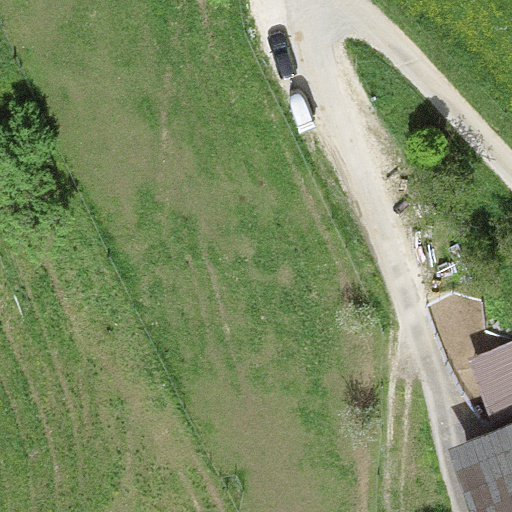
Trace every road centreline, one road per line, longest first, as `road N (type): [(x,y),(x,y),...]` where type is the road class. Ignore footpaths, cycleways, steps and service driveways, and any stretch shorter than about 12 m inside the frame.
road 1 (unknown): [(307,0),(317,58),(391,221),(410,366),(403,511)]
road 2 (track): [(343,0),(511,162)]
